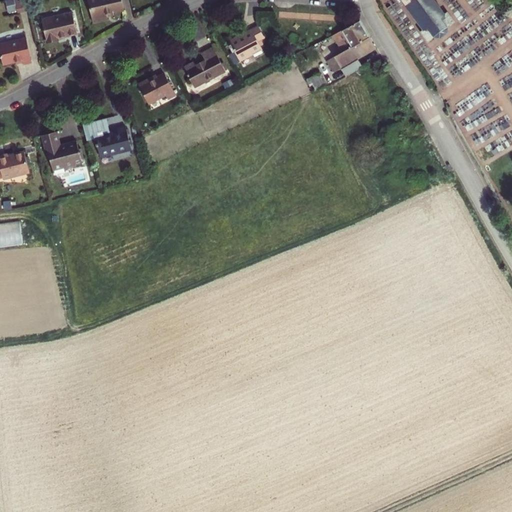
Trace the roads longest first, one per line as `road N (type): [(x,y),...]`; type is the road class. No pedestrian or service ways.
road 1 (tertiary): [(511,256),(365,0)]
road 2 (residential): [(202,0),(137,26),(0,105)]
